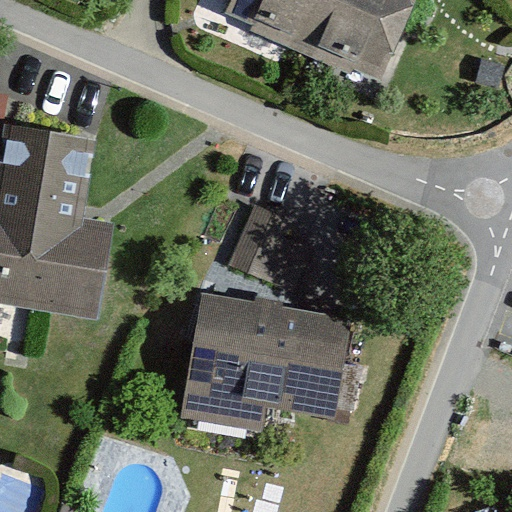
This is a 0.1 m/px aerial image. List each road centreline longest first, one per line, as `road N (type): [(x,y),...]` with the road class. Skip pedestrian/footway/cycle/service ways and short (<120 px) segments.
road 1 (residential): [(0,8),(510,216)]
road 2 (residential): [(404,511),(510,216)]
